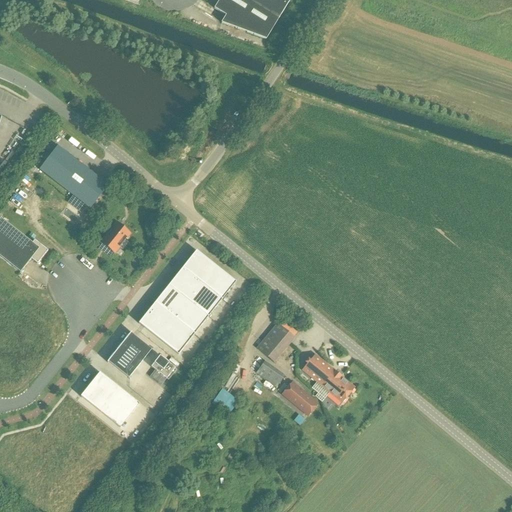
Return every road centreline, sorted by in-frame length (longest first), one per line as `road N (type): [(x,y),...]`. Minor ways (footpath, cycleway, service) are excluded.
road 1 (tertiary): [(511,483),(177,203)]
road 2 (unclassified): [(177,203),(323,0)]
road 3 (tertiary): [(177,203),(0,71)]
road 4 (unclassified): [(75,277),(105,296),(30,397),(0,407)]
